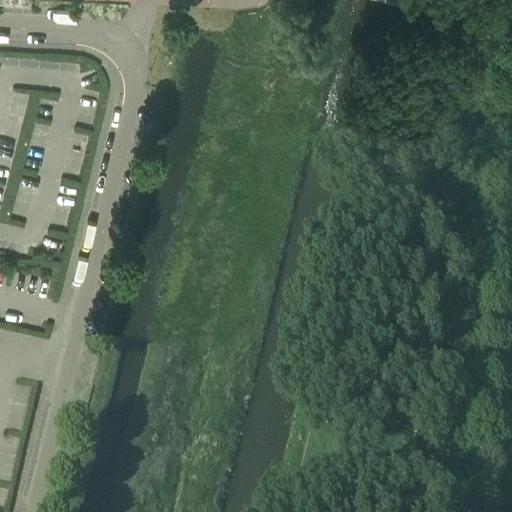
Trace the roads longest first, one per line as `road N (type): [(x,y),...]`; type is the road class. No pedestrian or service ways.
road 1 (unclassified): [(32,511),(134,84),(120,45)]
road 2 (unclassified): [(0,29),(95,34),(120,45)]
